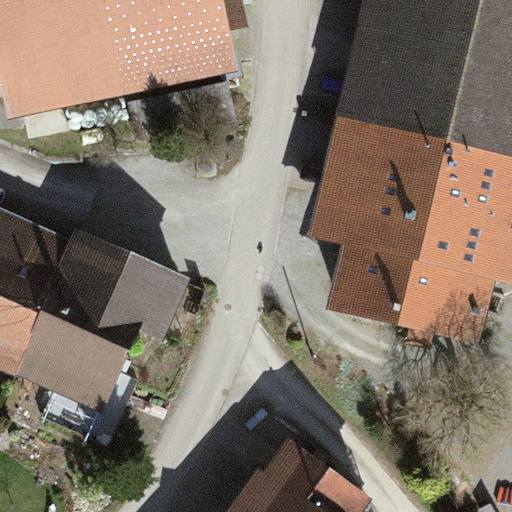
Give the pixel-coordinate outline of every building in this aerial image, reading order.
[(0,0),(0,32),(16,111),(92,96),(89,79),(235,50),(230,27),(251,23),(246,0),(0,0)] [(511,0),(368,0),(342,114),(511,155),(511,0)] [(351,249),(337,308),(482,343),(498,277),(511,280),(511,155),(342,114),(312,239),(351,249)] [(0,353),(22,363),(75,241),(0,207),(0,353)] [(75,241),(22,363),(64,381),(48,417),(113,445),(127,411),(112,405),(144,331),(168,342),(196,278),(81,229),(75,241)] [(292,440),(237,511),(369,511),(377,503),(292,440)]
